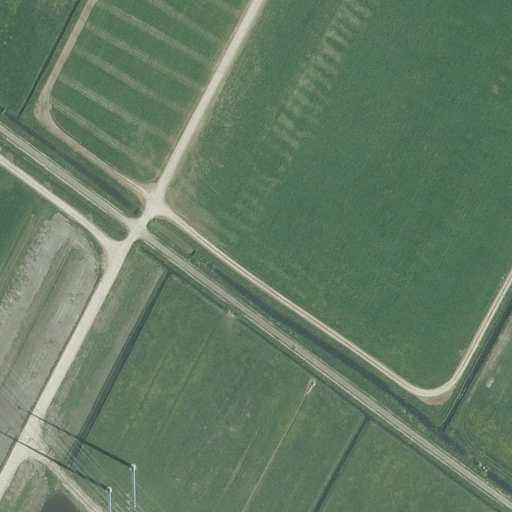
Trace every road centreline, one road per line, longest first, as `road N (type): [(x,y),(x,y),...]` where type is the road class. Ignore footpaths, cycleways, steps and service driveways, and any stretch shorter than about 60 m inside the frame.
road 1 (track): [(511,276),(448,387),(434,394),(409,387),(49,123),(47,89),(91,0)]
road 2 (track): [(0,486),(121,255),(0,158)]
road 3 (track): [(121,255),(261,0)]
